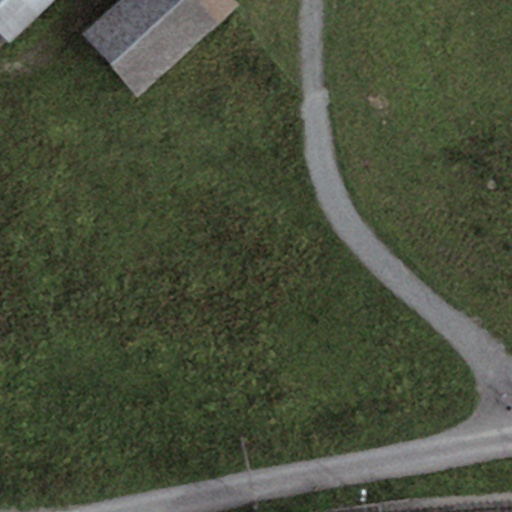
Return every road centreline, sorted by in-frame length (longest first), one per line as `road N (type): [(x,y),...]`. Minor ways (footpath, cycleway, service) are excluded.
road 1 (track): [(511,393),(382,265),(342,214),(320,157),(311,0)]
road 2 (track): [(156,511),(511,436)]
road 3 (track): [(0,78),(23,74),(104,0)]
